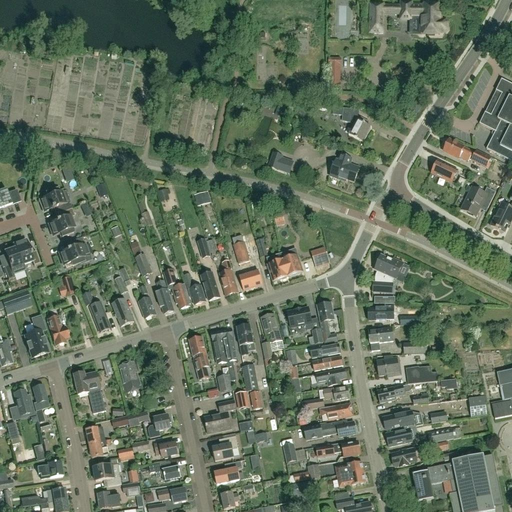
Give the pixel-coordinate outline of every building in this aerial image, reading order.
[(349,41),(351,0),(340,0),(333,0),(333,40),(349,41)] [(401,14),(401,20),(410,20),(410,18),(422,18),(421,35),(440,36),(440,33),(446,33),(447,24),(445,22),(440,21),(440,6),(422,6),(411,6),(411,4),(401,4),(401,7),(383,7),(383,5),(370,5),(369,34),(382,34),(383,14),(401,14)] [(307,34),(306,46),(315,46),(315,34),(307,34)] [(263,69),(267,40),(258,39),(254,68),(263,69)] [(297,58),(296,72),(314,73),(315,55),(308,55),(308,65),(303,65),(303,59),(297,58)] [(329,59),(328,90),(340,90),(340,84),(335,84),(335,66),(340,66),(340,59),(329,59)] [(80,61),(78,73),(84,74),(86,62),(80,61)] [(64,105),(75,106),(76,75),(65,75),(64,105)] [(485,113),(479,125),(492,132),(496,133),(501,122),(511,127),(511,85),(501,80),(496,92),(497,93),(487,114),(485,113)] [(411,111),(416,115),(422,105),(417,102),(411,111)] [(400,109),(389,103),(387,108),(398,113),(400,109)] [(343,109),(333,108),(332,115),(342,117),(342,122),(351,124),(350,129),(352,130),(349,136),(348,135),(348,136),(363,144),(362,143),(370,129),(371,129),(371,128),(367,126),(368,124),(357,118),(357,111),(359,112),(359,111),(343,109)] [(493,137),(486,150),(511,162),(511,127),(501,122),(496,133),(492,132),(491,134),(492,136),(493,137)] [(300,138),(297,145),(299,146),(298,150),(309,154),(313,141),(300,138)] [(458,159),(461,154),(472,160),(471,162),(486,170),(491,158),(476,151),(475,154),(449,141),(444,152),(458,159)] [(278,171),(283,158),(273,154),(269,168),(278,171)] [(353,167),(352,168),(349,167),(351,161),(340,157),(337,164),(335,163),(330,177),(345,183),(346,181),(354,183),(359,169),(353,167)] [(437,162),(431,174),(452,184),(453,180),(457,172),(437,162)] [(463,188),(465,182),(466,181),(460,179),(457,185),(463,188)] [(98,187),(102,198),(108,196),(104,185),(103,185),(102,182),(98,184),(99,186),(98,187)] [(483,204),(489,207),(495,193),(487,189),(484,194),(472,188),(461,210),(476,218),(483,204)] [(0,209),(20,203),(16,192),(7,195),(5,190),(0,191),(0,209)] [(44,213),(57,208),(59,214),(72,210),(65,192),(59,194),(57,190),(46,194),(48,198),(40,201),(44,213)] [(166,190),(157,192),(159,198),(168,196),(167,194),(170,194),(168,190),(166,190)] [(207,193),(194,197),(196,205),(210,201),(207,193)] [(511,201),(511,203),(510,208),(501,204),(490,227),(498,231),(499,230),(505,233),(510,222),(511,222),(511,221),(511,196),(510,201),(511,201)] [(153,226),(148,213),(145,214),(141,204),(138,205),(145,228),(153,226)] [(75,217),(72,210),(59,214),(62,220),(55,223),(56,223),(48,225),(52,237),(61,234),(62,238),(73,234),(71,230),(74,229),(70,218),(75,217)] [(66,252),(59,254),(63,266),(71,263),(72,267),(83,263),(82,259),(89,257),(82,238),(70,243),(72,250),(66,252)] [(206,240),(197,243),(202,260),(211,258),(206,240)] [(260,258),(254,240),(248,242),(253,260),(260,258)] [(267,257),(263,240),(256,242),(261,259),(267,257)] [(14,245),(15,250),(21,266),(22,266),(32,263),(34,267),(40,265),(36,252),(30,254),(25,241),(14,245)] [(135,244),(130,247),(134,256),(139,254),(135,244)] [(22,266),(21,266),(15,250),(5,253),(9,265),(9,266),(10,267),(4,269),(9,281),(15,279),(13,275),(24,271),(22,266)] [(294,251),(281,255),(288,278),(289,278),(291,278),(294,277),(295,276),(302,273),(302,274),(303,273),(297,256),(296,257),(294,251)] [(326,254),(313,259),(315,267),(329,263),(326,254)] [(152,274),(145,255),(135,259),(143,278),(152,274)] [(271,265),(267,266),(273,283),(281,280),(283,281),(286,280),(287,278),(288,278),(281,255),(270,259),(271,265)] [(381,257),(380,258),(378,259),(377,262),(378,264),(375,271),(377,272),(377,273),(376,275),(376,276),(375,278),(375,280),(375,281),(375,283),(375,284),(373,284),(373,293),(392,294),(392,285),(391,285),(394,280),(396,281),(403,265),(393,261),(393,262),(381,257)] [(222,264),(225,273),(219,275),(226,297),(238,294),(232,272),(233,272),(229,262),(222,264)] [(121,278),(123,283),(130,280),(125,269),(118,272),(121,278)] [(169,291),(172,291),(176,305),(178,305),(179,311),(191,307),(184,286),(172,289),(171,286),(178,285),(174,271),(163,274),(167,288),(168,288),(169,291)] [(258,271),(239,277),(243,292),(262,286),(258,271)] [(220,299),(212,274),(201,278),(209,302),(220,299)] [(184,277),(188,291),(191,299),(192,299),(195,306),(206,303),(201,287),(194,289),(190,275),(184,277)] [(77,295),(71,278),(60,282),(65,299),(77,295)] [(122,296),(128,293),(123,283),(121,278),(115,281),(122,296)] [(174,312),(167,291),(164,282),(156,284),(159,294),(156,295),(161,309),(162,309),(164,315),(174,312)] [(142,296),(143,302),(138,304),(145,321),(156,316),(150,299),(149,300),(145,287),(139,290),(141,297),(142,296)] [(26,292),(1,301),(4,311),(30,302),(26,292)] [(111,330),(105,315),(101,304),(95,307),(94,305),(95,305),(90,294),(82,298),(86,309),(89,308),(94,319),(100,334),(111,330)] [(125,301),(112,306),(121,328),(134,323),(125,301)] [(319,324),(324,345),(325,345),(337,343),(336,335),(330,336),(327,322),(329,322),(329,323),(333,322),(333,321),(334,321),(331,304),(317,307),(320,324),(319,324)] [(295,312),(287,313),(288,315),(286,316),(287,324),(289,323),(291,329),(305,326),(307,332),(312,330),(308,309),(301,310),(295,311),(295,312)] [(441,317),(450,317),(450,309),(441,309),(441,317)] [(368,322),(386,321),(386,310),(368,310),(368,322)] [(262,345),(265,361),(273,360),(271,353),(284,351),(282,341),(281,341),(274,316),(261,320),(266,336),(269,335),(272,343),(262,345)] [(22,338),(29,360),(46,355),(39,333),(40,333),(45,332),(41,318),(32,321),(36,334),(22,338)] [(50,332),(55,348),(60,346),(61,347),(63,346),(64,345),(66,344),(65,341),(69,339),(66,328),(61,329),(58,318),(47,321),(50,332)] [(248,356),(247,346),(254,345),(252,335),(250,327),(236,329),(242,357),(248,356)] [(370,345),(371,353),(380,352),(379,344),(393,342),(391,329),(368,332),(370,345)] [(221,332),(225,354),(227,364),(229,371),(234,370),(233,363),(238,362),(233,340),(231,330),(221,332)] [(351,330),(345,332),(346,338),(353,336),(351,330)] [(308,339),(310,346),(322,344),(320,331),(312,333),(313,338),(308,339)] [(221,332),(211,334),(215,356),(217,365),(227,364),(225,354),(221,332)] [(206,355),(202,338),(189,342),(193,358),(195,357),(196,361),(194,362),(199,382),(210,379),(205,362),(207,361),(206,355)] [(11,353),(7,341),(1,344),(0,341),(0,365),(1,368),(13,364),(9,353),(11,353)] [(404,356),(427,355),(426,344),(403,345),(404,356)] [(325,345),(324,345),(309,349),(312,360),(319,358),(319,359),(340,354),(338,346),(326,348),(325,345)] [(297,366),(296,356),(287,357),(288,368),(297,366)] [(384,361),(377,363),(379,377),(393,375),(393,378),(401,377),(399,359),(392,360),(392,357),(384,358),(384,361)] [(315,373),(322,371),(342,367),(341,358),(313,364),(315,373)] [(118,367),(124,385),(127,395),(143,389),(134,362),(118,367)] [(259,391),(254,366),(241,368),(246,393),(259,391)] [(298,379),(296,368),(289,370),(290,380),(298,379)] [(418,368),(406,370),(409,386),(438,383),(437,374),(431,374),(431,368),(418,369),(418,368)] [(511,370),(497,374),(503,403),(492,406),(494,420),(511,416),(511,370)] [(344,371),(327,374),(315,376),(317,385),(329,383),(330,388),(339,386),(339,381),(345,380),(344,371)] [(78,396),(89,394),(94,416),(106,413),(97,374),(85,376),(85,374),(73,377),(78,396)] [(217,379),(220,395),(232,392),(229,377),(217,379)] [(446,389),(447,391),(457,390),(456,381),(441,383),(441,389),(446,389)] [(49,409),(47,401),(43,386),(32,389),(36,404),(33,405),(36,414),(35,414),(38,424),(45,422),(41,411),(49,409)] [(396,401),(395,399),(405,397),(404,394),(410,393),(408,386),(403,387),(377,392),(380,405),(396,401)] [(333,389),(319,392),(320,400),(324,399),(324,401),(331,400),(332,404),(349,400),(347,388),(333,391),(333,389)] [(25,391),(13,395),(17,408),(10,410),(12,419),(34,413),(29,396),(26,397),(25,391)] [(236,396),(238,411),(250,409),(247,393),(236,396)] [(263,409),(259,393),(250,395),(253,411),(263,409)] [(413,406),(429,404),(427,394),(421,395),(422,398),(412,400),(413,406)] [(157,411),(154,398),(144,401),(147,413),(157,411)] [(485,398),(468,400),(471,419),(487,417),(485,398)] [(303,412),(324,408),(323,400),(301,404),(303,412)] [(218,406),(220,413),(236,410),(234,402),(218,406)] [(328,421),(337,420),(353,417),(350,406),(319,412),(320,418),(327,417),(328,421)] [(412,413),(383,419),(385,431),(401,428),(401,430),(415,427),(412,413)] [(446,413),(431,416),(432,424),(448,422),(446,413)] [(149,422),(147,414),(127,418),(130,429),(140,426),(139,424),(149,422)] [(206,427),(207,435),(231,430),(228,414),(204,419),(206,427)] [(112,421),(114,429),(128,426),(126,417),(112,421)] [(168,419),(168,417),(154,420),(155,427),(150,428),(148,431),(150,440),(160,437),(159,432),(170,429),(169,424),(171,423),(170,418),(168,419)] [(244,424),(245,432),(253,431),(252,422),(244,424)] [(346,422),(330,425),(320,427),(319,426),(303,430),(305,443),(323,440),(322,438),(339,435),(339,439),(356,435),(354,423),(346,425),(346,422)] [(6,426),(10,441),(18,438),(14,423),(6,426)] [(89,445),(105,442),(102,428),(97,429),(86,431),(87,434),(85,434),(86,439),(88,439),(89,445)] [(412,443),(409,430),(386,436),(389,448),(412,443)] [(429,445),(454,440),(452,430),(427,435),(429,445)] [(410,433),(414,443),(419,442),(416,431),(410,433)] [(253,434),(247,435),(249,446),(255,445),(253,434)] [(264,435),(254,436),(256,444),(265,443),(264,435)] [(232,450),(238,449),(236,438),(223,440),(224,447),(212,450),(215,463),(234,459),(232,450)] [(89,445),(92,459),(103,457),(103,456),(108,456),(107,446),(111,446),(110,441),(105,442),(89,445)] [(170,442),(154,445),(157,456),(161,455),(162,459),(178,456),(175,444),(171,445),(170,442)] [(150,451),(149,443),(132,446),(134,454),(150,451)] [(357,443),(342,447),(341,445),(316,450),(317,460),(335,457),(334,455),(343,454),(344,458),(360,455),(357,443)] [(449,451),(447,443),(430,447),(431,455),(449,451)] [(297,463),(294,446),(284,448),(286,465),(297,463)] [(391,456),(393,467),(399,466),(399,469),(409,466),(408,464),(417,462),(414,449),(399,453),(399,454),(391,456)] [(132,450),(118,453),(120,460),(133,457),(132,450)] [(455,481),(450,482),(452,494),(449,495),(452,511),(494,511),(494,508),(502,506),(492,456),(484,458),(483,456),(452,462),(452,464),(455,481)] [(63,472),(61,471),(60,463),(36,467),(38,476),(40,476),(40,479),(49,478),(50,480),(62,478),(62,476),(64,475),(63,472)] [(351,474),(363,472),(362,463),(347,466),(335,468),(336,477),(351,474)] [(166,464),(149,468),(150,474),(163,472),(164,477),(163,477),(164,483),(181,480),(179,468),(167,470),(166,464)] [(94,469),(96,483),(107,481),(108,488),(122,486),(118,465),(94,469)] [(428,472),(413,475),(418,503),(434,500),(431,486),(455,481),(452,465),(427,469),(428,472)] [(310,482),(311,482),(321,480),(318,466),(307,468),(310,482)] [(237,470),(215,474),(216,479),(214,480),(215,484),(217,484),(217,486),(240,482),(237,470)] [(137,471),(129,473),(131,485),(139,483),(137,471)] [(363,472),(351,474),(336,477),(339,489),(366,484),(363,472)] [(0,491),(13,489),(12,481),(6,482),(5,474),(0,474),(0,491)] [(293,476),(295,484),(309,481),(308,474),(293,476)] [(311,482),(310,482),(295,485),(298,498),(314,495),(311,482)] [(140,497),(138,484),(122,487),(123,495),(127,495),(127,498),(140,497)] [(245,495),(254,493),(253,486),(243,488),(245,495)] [(21,500),(23,509),(40,506),(67,503),(65,489),(46,492),(47,499),(40,500),(40,499),(38,499),(38,497),(21,500)] [(173,490),(158,493),(160,503),(172,500),(173,505),(187,502),(185,490),(179,491),(178,489),(173,490)] [(6,510),(11,510),(8,491),(4,492),(4,495),(1,495),(2,499),(4,499),(5,500),(1,500),(3,511),(6,510)] [(109,494),(98,496),(100,511),(111,509),(120,507),(118,495),(109,496),(109,494)] [(238,494),(233,495),(232,494),(221,496),(224,511),(235,508),(234,503),(239,502),(239,500),(241,500),(240,496),(238,496),(238,494)] [(345,511),(371,511),(371,509),(372,507),(372,506),(370,505),(369,503),(354,506),(352,499),(335,502),(337,511),(345,510),(345,511)] [(68,511),(67,503),(40,506),(41,511),(48,510),(48,511),(55,510),(55,511),(68,511)]
